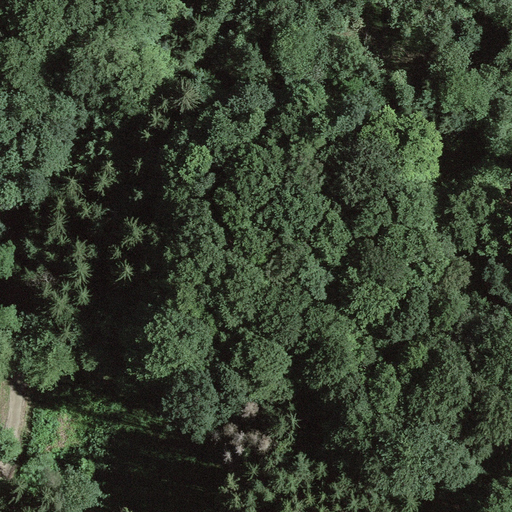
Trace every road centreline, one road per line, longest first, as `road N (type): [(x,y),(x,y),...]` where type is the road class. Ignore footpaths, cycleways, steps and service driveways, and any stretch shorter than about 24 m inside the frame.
road 1 (track): [(25,365),(443,407),(511,388)]
road 2 (track): [(0,255),(25,365),(0,447)]
